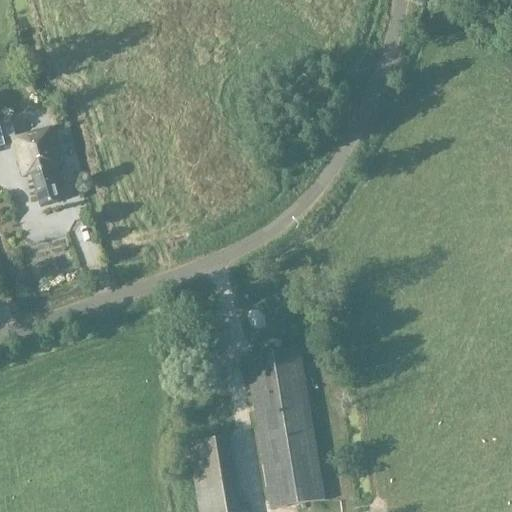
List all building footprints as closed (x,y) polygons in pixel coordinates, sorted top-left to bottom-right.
[(14,137),(8,119),(0,121),(0,148),(3,147),(1,141),(14,137)] [(29,175),(39,207),(59,202),(50,170),(59,168),(49,130),(12,141),(22,177),(29,175)] [(9,190),(15,204),(26,199),(20,185),(9,190)] [(208,277),(213,295),(225,291),(220,274),(208,277)] [(323,501),(297,350),(243,359),(269,510),(323,501)] [(237,511),(226,439),(187,446),(197,511),(237,511)]
